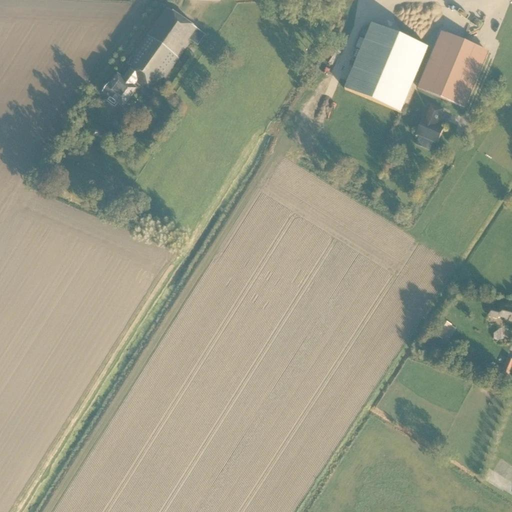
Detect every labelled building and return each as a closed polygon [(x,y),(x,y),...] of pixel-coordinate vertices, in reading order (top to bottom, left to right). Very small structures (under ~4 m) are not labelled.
[(104,90),(104,92),(103,93),(109,97),(106,101),(114,107),(116,103),(122,107),(135,89),(134,88),(136,85),(145,92),(143,95),(150,100),(191,42),(197,46),(204,35),(167,10),(126,65),(131,68),(122,79),(117,76),(110,86),(109,85),(109,86),(106,86),(104,88),(104,90)] [(427,49),(371,26),(364,42),(359,40),(355,48),(360,50),(344,90),(400,113),(427,49)] [(488,53),(441,34),(418,89),(465,109),(488,53)] [(443,110),(431,105),(424,121),(423,120),(416,135),(437,144),(444,129),(437,126),(443,110)] [(511,321),(511,306),(501,304),(499,311),(490,309),(489,316),(498,318),(498,316),(506,318),(505,320),(511,321)] [(451,326),(441,320),(433,335),(443,341),(451,326)] [(496,339),(505,339),(505,331),(496,331),(496,339)] [(511,369),(511,360),(507,359),(499,377),(508,380),(511,369)]
